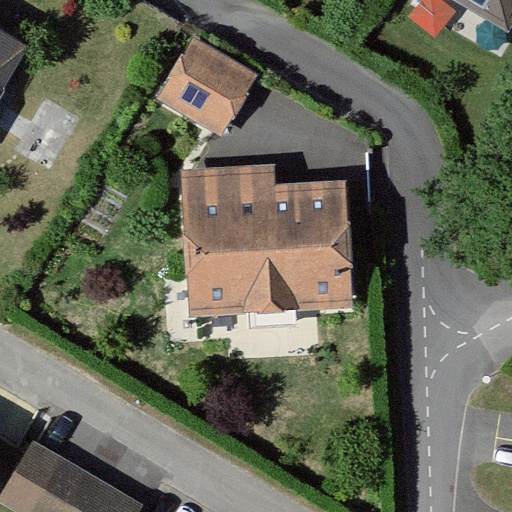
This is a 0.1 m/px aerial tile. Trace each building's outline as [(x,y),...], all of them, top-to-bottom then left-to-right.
[(511,0),(476,0),(511,21),(511,0)] [(0,106),(41,34),(0,11),(0,106)] [(160,96),(232,128),(263,60),(191,28),(160,96)] [(278,149),(173,157),(185,311),(362,298),(352,174),(281,179),(278,149)] [(140,511),(161,476),(45,412),(0,492),(0,497),(26,511),(140,511)] [(0,461),(15,436),(0,427),(0,461)]
